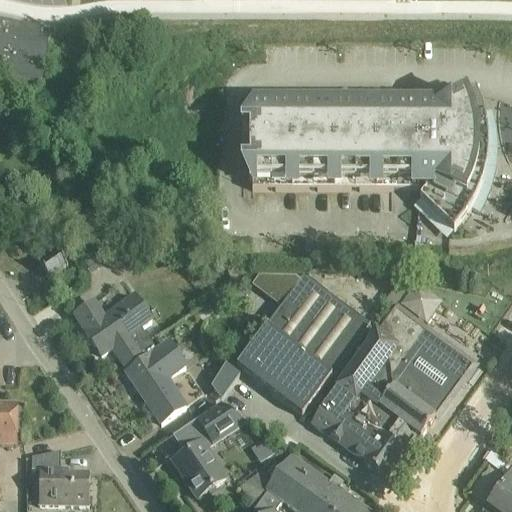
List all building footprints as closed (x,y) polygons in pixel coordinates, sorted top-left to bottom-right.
[(40,38),(42,30),(0,22),(0,76),(40,85),(49,40),(40,38)] [(479,104),(476,96),(435,116),(429,107),(263,107),(263,117),(249,117),(249,134),(250,134),(251,166),(241,166),(242,174),(253,196),(272,196),(291,196),(335,196),(356,195),(397,195),(426,195),(420,201),(440,221),(454,235),(463,224),(471,212),(472,211),(480,216),(488,200),(494,184),(497,166),(498,148),(496,131),(492,114),(483,116),(483,115),(482,112),(479,104)] [(0,120),(20,120),(19,111),(0,111),(0,120)] [(492,192),(482,223),(501,229),(511,198),(492,192)] [(40,267),(49,281),(68,269),(58,255),(40,267)] [(236,373),(302,420),(370,327),(304,278),(300,284),(282,309),(236,373)] [(253,288),(282,309),(300,284),(296,282),(259,280),(253,288)] [(426,325),(437,310),(423,300),(412,315),(426,325)] [(149,345),(141,332),(151,326),(135,301),(105,321),(95,306),(75,319),(102,359),(114,351),(122,363),(149,345)] [(478,367),(428,331),(398,309),(378,335),(343,384),(414,436),(421,441),(435,421),(438,423),(452,403),(478,367)] [(185,412),(167,385),(185,372),(169,347),(156,355),(149,345),(122,363),(129,373),(127,375),(162,428),(185,412)] [(406,447),(414,436),(343,384),(311,427),(386,481),(406,454),(399,448),(402,444),(406,447)] [(0,448),(17,449),(18,408),(0,407),(0,448)] [(226,483),(205,451),(243,426),(247,429),(248,428),(238,420),(238,419),(233,415),(232,416),(221,408),(175,438),(176,439),(177,438),(189,455),(174,465),(198,502),(226,483)] [(483,462),(491,467),(498,458),(489,452),(483,462)] [(36,507),(89,510),(90,478),(69,477),(69,472),(61,472),(61,455),(32,459),(32,471),(39,471),(36,507)] [(293,511),(366,511),(292,460),(280,476),(267,495),(267,496),(264,500),(279,510),(283,505),(293,511)] [(24,495),(23,463),(9,463),(10,496),(24,495)] [(511,511),(511,475),(511,476),(490,506),(498,511),(511,511)] [(277,511),(279,510),(264,500),(256,510),(257,511),(277,511)]
